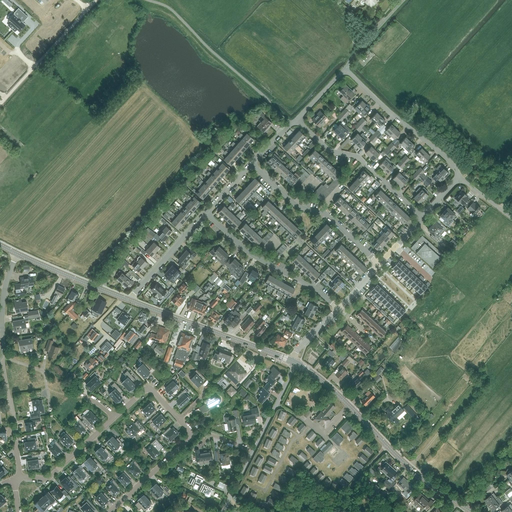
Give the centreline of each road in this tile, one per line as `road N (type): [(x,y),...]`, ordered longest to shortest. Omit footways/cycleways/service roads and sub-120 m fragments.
road 1 (residential): [(109,511),(191,434),(148,387),(45,479),(19,476)]
road 2 (tertiary): [(291,361),(128,300)]
road 3 (residential): [(379,264),(326,214),(300,208),(251,164)]
road 4 (residential): [(338,308),(248,253),(205,213)]
road 5 (residential): [(421,217),(360,159),(329,150),(296,119)]
road 6 (residential): [(459,175),(345,69)]
road 7 (unclassified): [(0,104),(96,0)]
road 8 (tertiary): [(387,446),(295,363)]
road 9 (tertiary): [(128,300),(17,253)]
